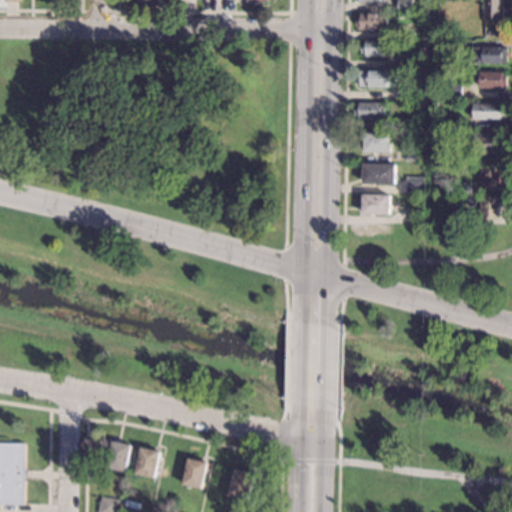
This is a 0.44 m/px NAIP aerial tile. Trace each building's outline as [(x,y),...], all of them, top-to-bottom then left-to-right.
[(413,0),(413,13),(398,12),(398,0),(413,0)] [(502,0),(502,20),(485,20),(485,0),(502,0)] [(389,22),(391,22),(391,27),(389,27),(389,30),(358,29),(358,18),(360,18),(360,14),(389,14),(389,22)] [(393,57),(366,56),(366,53),(362,53),(362,44),(366,44),(366,40),(393,40),(393,57)] [(457,56),(441,56),(442,41),(458,41),(457,56)] [(507,64),(471,63),(471,48),(508,48),(507,64)] [(419,69),(406,69),(406,55),(419,55),(419,69)] [(395,88),(360,87),(361,71),(395,72),(395,88)] [(503,77),(507,77),(507,86),(502,86),(502,88),(481,87),(481,72),(503,73),(503,77)] [(462,99),(445,98),(445,82),(462,82),(462,99)] [(417,100),(403,99),(403,89),(418,89),(417,100)] [(387,104),(386,119),(359,118),(359,116),(355,116),(355,107),(359,107),(360,103),(387,104)] [(438,111),(429,111),(429,103),(438,103),(438,111)] [(503,109),(506,109),(505,116),(503,116),(503,121),(474,120),(475,105),(503,105),(503,109)] [(418,122),(426,122),(426,129),(418,129),(418,131),(405,131),(405,121),(418,121),(418,122)] [(391,154),(365,153),(366,133),(392,134),(391,154)] [(497,137),(502,137),(502,153),(497,153),(497,154),(471,154),(471,148),(473,148),(474,134),(497,135),(497,137)] [(422,162),(406,162),(407,147),(422,147),(422,162)] [(462,153),(461,162),(446,162),(447,152),(462,153)] [(396,185),(364,184),(364,164),(396,165),(396,185)] [(501,187),(480,186),(480,175),(482,175),(482,166),(501,166),(501,187)] [(423,193),(408,192),(409,179),(424,179),(423,193)] [(470,194),(455,193),(455,183),(470,184),(470,194)] [(390,216),(364,215),(364,195),(390,196),(390,216)] [(499,217),(481,217),(482,197),(500,197),(499,217)] [(463,226),(448,225),(449,210),(464,210),(463,226)] [(131,446),(127,472),(107,468),(110,452),(105,451),(106,442),(131,446)] [(0,511),(0,443),(25,444),(25,469),(27,469),(26,481),(25,481),(24,506),(0,505),(0,511)] [(160,451),(155,478),(136,475),(140,448),(160,451)] [(208,464),(202,489),(184,485),(189,460),(208,464)] [(256,476),(248,503),(230,498),(238,471),(256,476)] [(118,501),(116,511),(98,511),(101,499),(118,501)]
